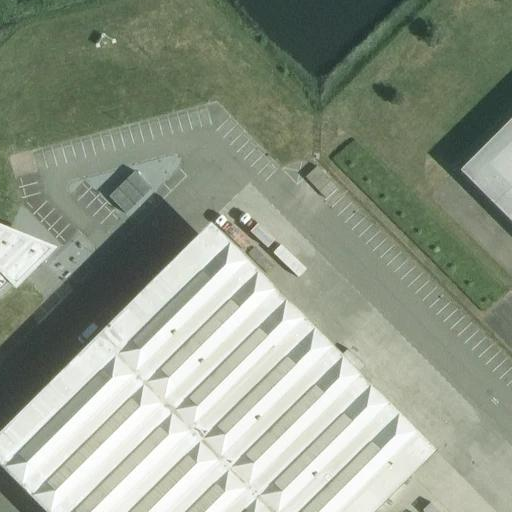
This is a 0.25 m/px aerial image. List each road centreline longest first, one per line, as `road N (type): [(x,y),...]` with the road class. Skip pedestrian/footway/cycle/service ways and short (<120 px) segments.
road 1 (unknown): [(508,407),(240,151),(223,148),(0,359)]
road 2 (unknown): [(402,511),(508,407)]
